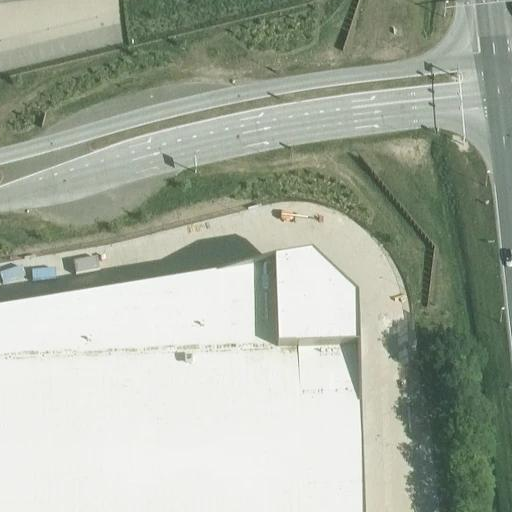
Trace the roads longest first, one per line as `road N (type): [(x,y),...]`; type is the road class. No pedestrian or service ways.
road 1 (unclassified): [(0,197),(234,136),(498,97)]
road 2 (unclassified): [(494,59),(221,97),(0,156)]
road 3 (trunk): [(498,97),(511,224)]
